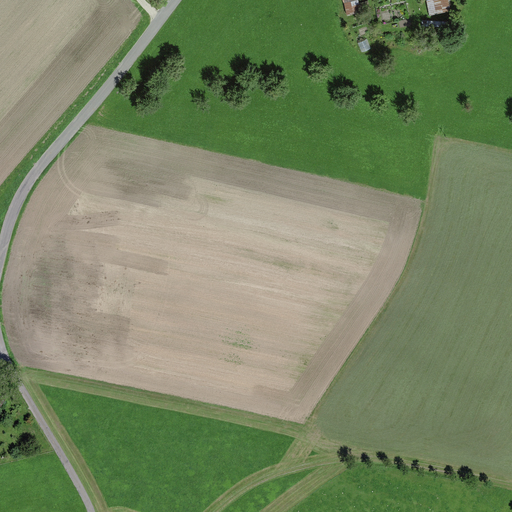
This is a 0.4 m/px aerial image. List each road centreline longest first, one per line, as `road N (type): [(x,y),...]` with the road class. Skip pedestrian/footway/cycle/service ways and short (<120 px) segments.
road 1 (unclassified): [(176,0),(30,178),(0,262)]
road 2 (track): [(218,511),(279,472),(369,460),(511,484)]
road 3 (track): [(91,511),(9,368),(0,328)]
